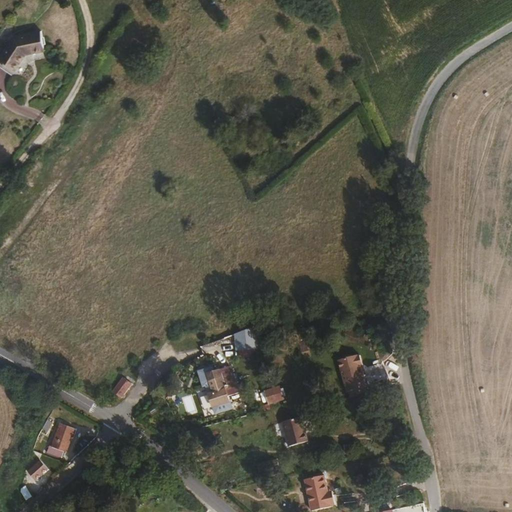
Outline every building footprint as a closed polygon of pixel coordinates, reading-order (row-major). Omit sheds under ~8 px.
[(16,39),(0,61),(16,73),(27,57),(47,52),(43,32),(16,39)] [(259,351),(258,342),(236,343),(237,352),(259,351)] [(365,379),(363,370),(365,369),(363,359),(361,360),(360,359),(357,360),(345,363),(341,364),(348,395),(368,390),(365,379)] [(390,382),(384,365),(367,371),(372,387),(390,382)] [(227,369),(208,375),(213,395),(233,389),(227,369)] [(123,397),(131,386),(122,379),(108,390),(120,401),(123,397)] [(283,400),(279,388),(266,392),(270,404),(283,400)] [(303,420),(283,425),(289,449),(309,444),(303,420)] [(49,447),(46,453),(60,459),(63,453),(65,453),(71,439),(73,440),(75,432),(73,432),(74,429),(60,424),(51,448),(49,447)] [(42,460),(28,471),(35,480),(49,469),(42,460)] [(277,461),(260,465),(261,472),(279,469),(277,461)] [(236,467),(217,472),(220,481),(239,476),(236,467)] [(329,493),(325,476),(306,480),(312,511),(331,508),(331,507),(335,506),(333,496),(329,497),(329,493)] [(31,497),(23,487),(18,491),(18,492),(26,501),(31,497)]
